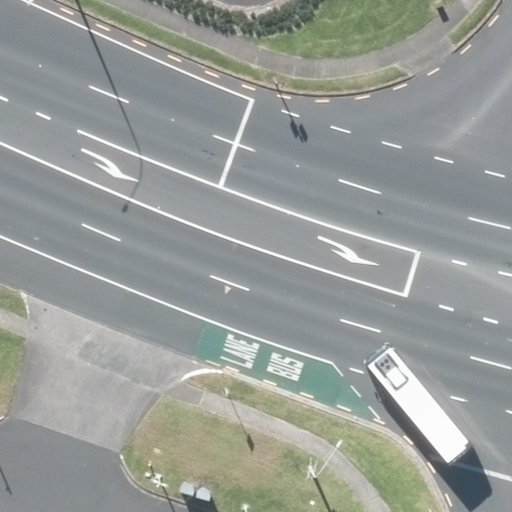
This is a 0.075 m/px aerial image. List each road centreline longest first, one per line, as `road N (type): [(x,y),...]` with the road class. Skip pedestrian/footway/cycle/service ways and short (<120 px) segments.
road 1 (primary): [(0,115),(207,202),(506,297)]
road 2 (unknown): [(72,511),(207,202)]
road 3 (tertiary): [(477,511),(506,297)]
